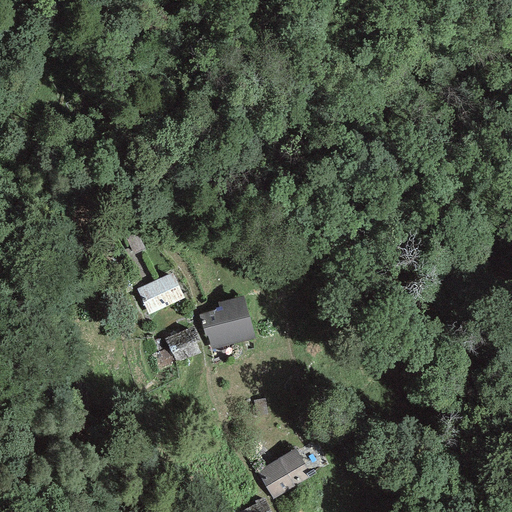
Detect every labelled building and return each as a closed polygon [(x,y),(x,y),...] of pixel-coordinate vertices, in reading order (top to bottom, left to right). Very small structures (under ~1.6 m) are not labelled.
[(97,189),(129,173),(105,126),(73,142),(97,189)] [(173,273),(139,287),(146,299),(142,301),(148,315),(184,298),(173,273)] [(244,296),(218,303),(220,309),(199,315),(211,350),(255,338),(244,296)] [(176,362),(198,352),(188,328),(165,338),(170,347),(158,352),(164,367),(176,362)] [(264,399),(253,401),(256,415),(266,413),(264,399)] [(295,449),(257,472),(273,499),(309,478),(304,470),(307,468),(295,449)] [(269,511),(265,499),(239,510),(240,511),(269,511)]
